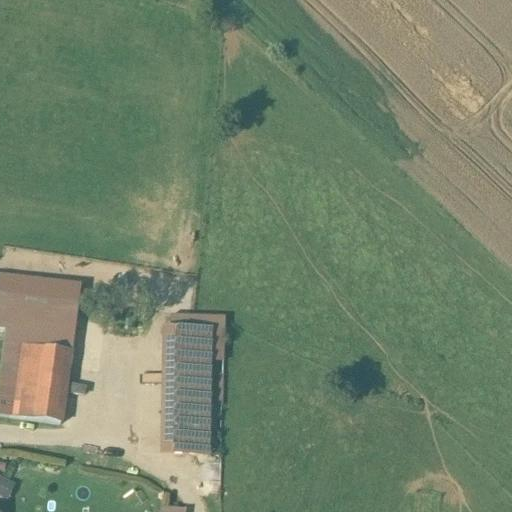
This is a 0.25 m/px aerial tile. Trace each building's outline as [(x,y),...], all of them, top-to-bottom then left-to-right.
[(0,276),(0,295),(55,303),(57,284),(0,276)] [(0,332),(5,333),(0,367),(0,417),(60,427),(77,306),(55,303),(0,295),(0,332)] [(164,414),(205,415),(207,335),(165,334),(164,414)] [(205,415),(164,414),(163,456),(204,457),(205,415)] [(0,497),(9,501),(15,482),(0,476),(0,497)]
